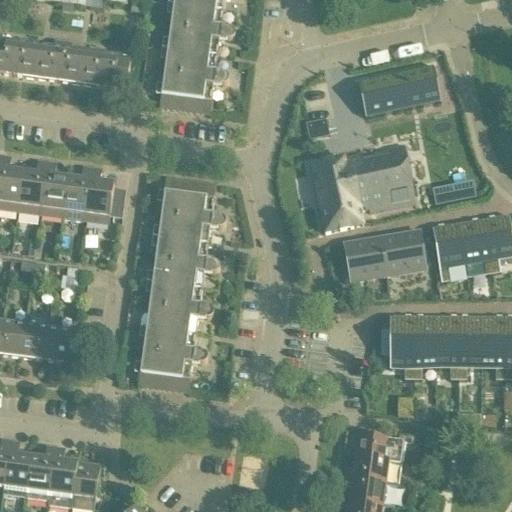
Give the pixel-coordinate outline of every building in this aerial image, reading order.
[(69,0),(69,8),(85,10),(86,0),(69,0)] [(225,0),(174,0),(174,8),(224,15),(225,0)] [(133,5),(132,15),(143,17),(145,6),(133,5)] [(224,15),(174,8),(168,53),(218,60),(224,15)] [(0,77),(13,79),(18,46),(0,43),(0,77)] [(40,49),(36,82),(59,85),(64,46),(55,45),(54,51),(40,49)] [(18,46),(13,79),(36,82),(40,49),(18,46)] [(72,47),(64,46),(59,85),(81,88),(86,55),(72,53),(72,47)] [(218,60),(168,53),(162,97),(212,104),(218,60)] [(108,58),(86,55),(81,88),(104,91),(108,58)] [(108,58),(104,91),(127,94),(132,61),(108,58)] [(434,70),(358,86),(366,122),(441,106),(434,70)] [(212,104),(162,97),(160,111),(210,119),(212,104)] [(325,123),(305,127),(308,144),(328,140),(325,123)] [(406,149),(315,167),(314,167),(326,237),(363,228),(362,218),(416,208),(406,149)] [(2,160),(0,178),(0,214),(18,217),(23,175),(10,174),(12,162),(2,160)] [(36,177),(23,175),(18,217),(40,220),(47,166),(38,165),(36,177)] [(57,168),(47,166),(40,220),(62,223),(68,181),(55,180),(57,168)] [(68,181),(62,223),(86,226),(93,172),(83,171),(82,183),(68,181)] [(93,172),(86,226),(109,229),(111,221),(122,223),(125,201),(113,199),(115,188),(100,186),(102,174),(93,172)] [(214,203),(216,189),(167,182),(165,197),(214,203)] [(160,229),(159,241),(209,248),(214,203),(165,197),(162,218),(160,229)] [(149,227),(160,229),(162,218),(150,216),(149,227)] [(510,219),(484,224),(493,278),(501,276),(499,265),(511,262),(511,228),(511,229),(510,219)] [(484,224),(459,228),(467,282),(493,278),(484,224)] [(459,228),(432,232),(442,287),(467,282),(459,228)] [(420,235),(345,248),(351,288),(427,275),(420,235)] [(209,248),(159,241),(153,286),(202,293),(209,248)] [(33,276),(34,267),(22,265),(21,275),(33,276)] [(46,269),(34,267),(33,276),(45,278),(46,269)] [(80,273),(68,272),(67,280),(79,282),(80,273)] [(202,293),(153,286),(146,332),(196,339),(202,293)] [(381,334),(381,360),(390,360),(390,373),(405,373),(405,384),(413,384),(414,321),(390,321),(390,334),(381,334)] [(414,321),(413,384),(422,384),(422,373),(436,373),(437,321),(414,321)] [(437,321),(436,373),(450,373),(450,384),(459,384),(460,321),(437,321)] [(482,321),(460,321),(459,384),(467,385),(467,373),(482,374),(482,321)] [(505,321),(482,321),(482,374),(496,373),(496,385),(505,385),(505,321)] [(3,325),(0,349),(0,358),(21,361),(26,328),(3,325)] [(26,328),(21,361),(44,364),(49,331),(26,328)] [(49,331),(44,364),(68,368),(72,334),(49,331)] [(196,339),(146,332),(141,376),(191,383),(196,339)] [(191,383),(141,376),(139,390),(189,397),(191,383)] [(400,400),(400,418),(413,418),(414,400),(400,400)] [(481,419),(471,418),(471,430),(482,431),(481,419)] [(400,436),(399,443),(359,438),(356,461),(390,465),(389,467),(401,468),(402,469),(405,447),(413,448),(414,438),(400,436)] [(0,454),(0,490),(4,491),(5,491),(11,446),(1,444),(0,454)] [(5,491),(4,491),(3,499),(26,503),(32,461),(19,459),(20,447),(11,446),(5,491)] [(45,462),(32,461),(26,503),(48,505),(49,506),(56,452),(46,450),(45,462)] [(49,506),(48,505),(47,510),(65,511),(69,511),(71,499),(73,500),(77,467),(64,465),(65,453),(56,452),(49,506)] [(342,473),(341,481),(398,489),(401,468),(389,467),(390,465),(356,461),(354,474),(342,473)] [(71,499),(69,511),(94,511),(100,470),(77,467),(73,500),(71,499)] [(341,481),(340,491),(341,492),(352,493),(350,506),(383,511),(393,511),(394,511),(398,489),(341,481)]
